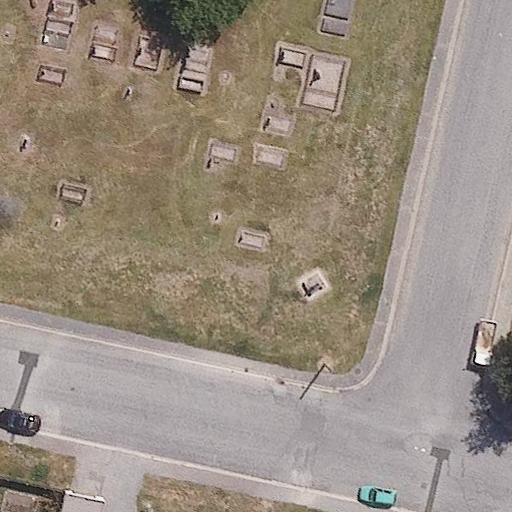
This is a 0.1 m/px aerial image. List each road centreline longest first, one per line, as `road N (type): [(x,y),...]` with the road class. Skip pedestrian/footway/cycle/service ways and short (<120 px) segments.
road 1 (residential): [(511,11),(411,463)]
road 2 (residential): [(411,463),(0,376)]
